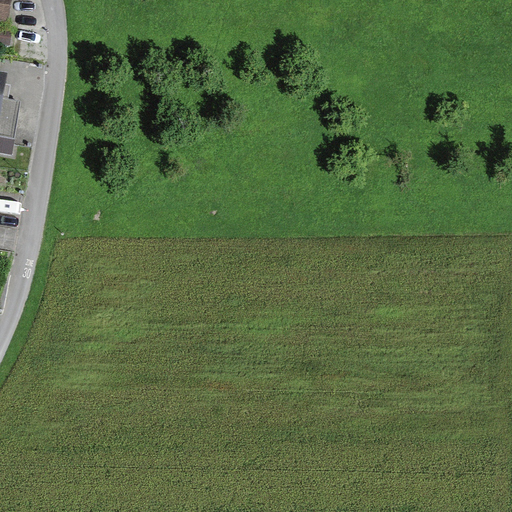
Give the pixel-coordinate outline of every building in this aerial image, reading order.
[(0,0),(0,22),(10,24),(14,0),(0,0)] [(112,12),(98,10),(95,28),(110,30),(112,12)] [(10,78),(0,76),(0,126),(1,127),(5,101),(10,78)] [(23,104),(5,101),(1,127),(0,132),(0,138),(17,141),(23,104)] [(0,154),(14,157),(17,141),(0,138),(0,154)]
